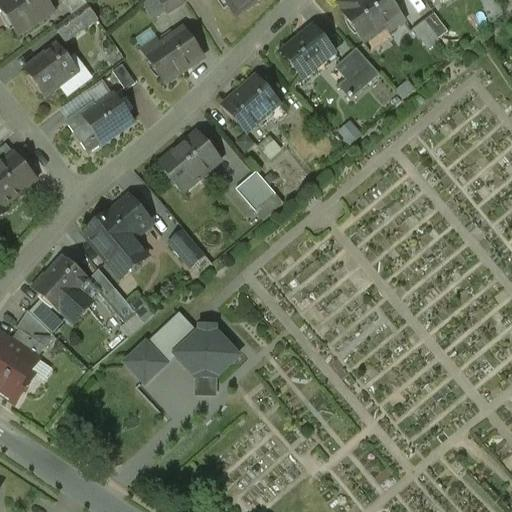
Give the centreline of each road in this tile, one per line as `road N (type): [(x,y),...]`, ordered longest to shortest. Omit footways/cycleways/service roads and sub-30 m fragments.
road 1 (residential): [(80,202),(293,0)]
road 2 (tertiary): [(114,511),(0,433)]
road 3 (residential): [(80,202),(0,96)]
